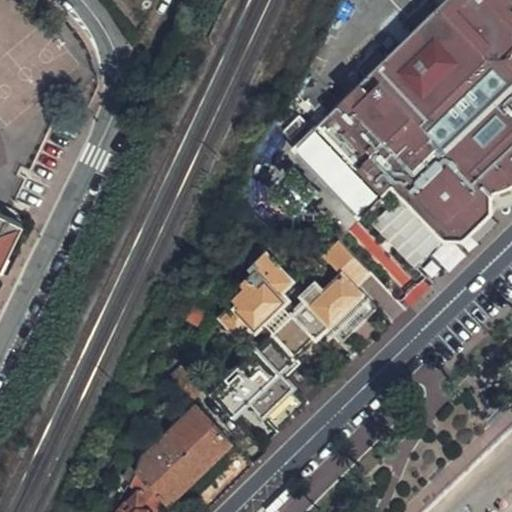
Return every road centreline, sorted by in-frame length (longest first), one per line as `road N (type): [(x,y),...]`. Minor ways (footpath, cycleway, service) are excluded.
road 1 (secondary): [(511,243),(236,511)]
road 2 (residential): [(84,0),(114,53),(114,99),(0,349)]
